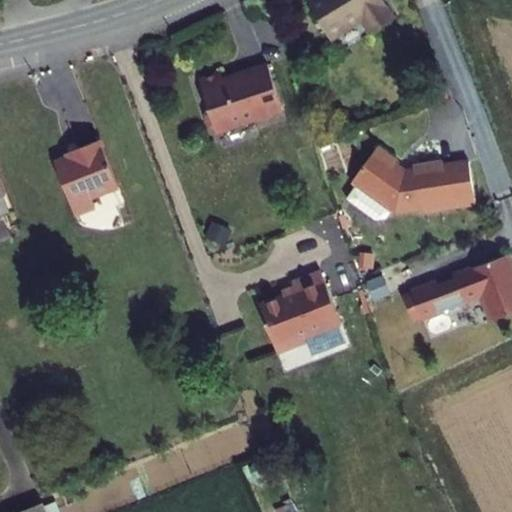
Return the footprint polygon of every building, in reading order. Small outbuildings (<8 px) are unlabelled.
[(306,0),(330,42),(366,22),(374,36),(398,22),(385,0),(306,0)] [(283,118),(267,71),(243,79),(242,80),(240,83),(240,85),(224,90),(221,80),(199,87),(208,115),(204,122),(208,134),(215,137),(216,140),(253,128),(257,129),(270,125),(272,122),(283,118)] [(452,104),(447,90),(427,97),(431,111),(452,104)] [(124,185),(106,139),(84,147),(86,152),(61,162),(81,214),(101,206),(97,196),(124,185)] [(477,208),(468,166),(443,171),(442,168),(412,174),(413,177),(405,179),(393,172),(396,169),(376,156),(356,186),(358,195),(367,200),(397,220),(424,214),(425,218),(477,208)] [(0,223),(16,217),(0,174),(0,223)] [(388,234),(397,220),(367,200),(358,214),(388,234)] [(511,279),(503,256),(448,277),(450,282),(434,288),(432,283),(406,293),(417,320),(476,297),(486,323),(511,312),(511,279)] [(349,326),(332,273),(300,284),(303,293),(265,305),(281,353),(313,343),(312,338),(349,326)]
